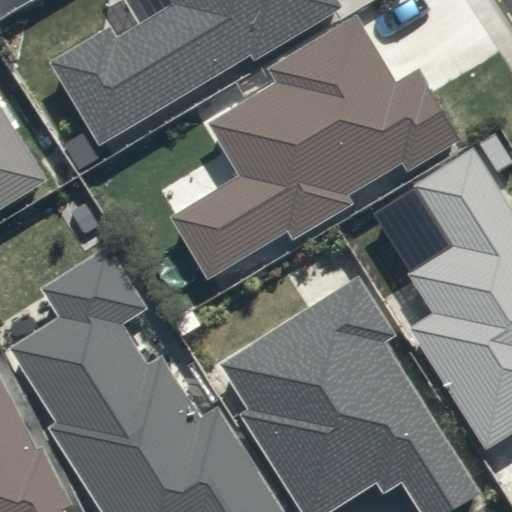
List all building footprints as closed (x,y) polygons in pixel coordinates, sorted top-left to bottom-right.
[(258,66),(347,13),(339,0),(171,0),(178,10),(121,44),(114,33),(55,68),(104,151),(255,61),(258,66)] [(83,174),(102,162),(87,137),(68,148),(83,174)] [(435,316),(413,330),(491,454),(511,440),(511,210),(477,155),(420,191),(457,249),(411,278),(435,316)] [(62,428),(54,432),(104,511),(287,511),(221,411),(206,422),(167,361),(153,370),(128,328),(153,313),(113,251),(46,292),(65,322),(15,353),(62,428)] [(253,415),(245,419),(304,511),(344,511),(380,489),(387,500),(405,488),(421,511),(465,511),(487,498),(390,347),(400,340),(362,282),(225,369),(253,415)]
